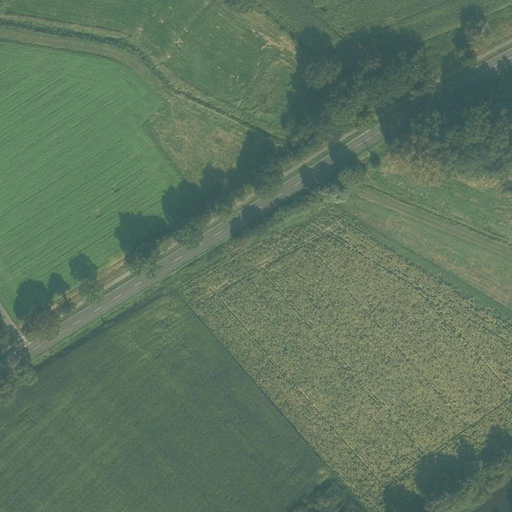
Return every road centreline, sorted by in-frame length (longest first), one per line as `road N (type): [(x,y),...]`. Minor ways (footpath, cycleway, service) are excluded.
road 1 (secondary): [(511,56),(27,353)]
road 2 (track): [(402,511),(511,435)]
